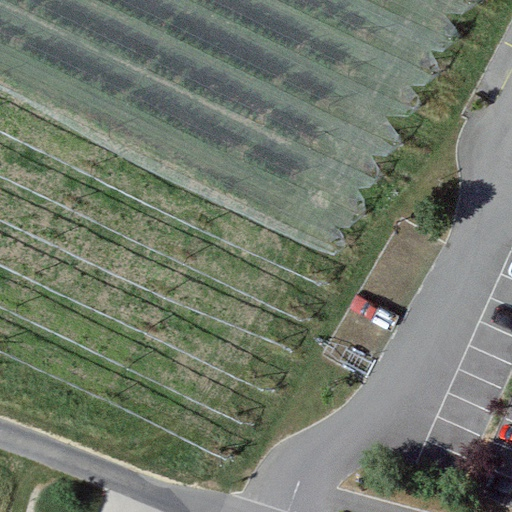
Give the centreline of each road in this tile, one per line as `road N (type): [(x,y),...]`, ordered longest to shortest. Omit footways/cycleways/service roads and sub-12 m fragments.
road 1 (residential): [(285,511),(304,460),(359,430),(398,391),(494,197),(500,125),(511,103)]
road 2 (unclassified): [(202,511),(0,439)]
